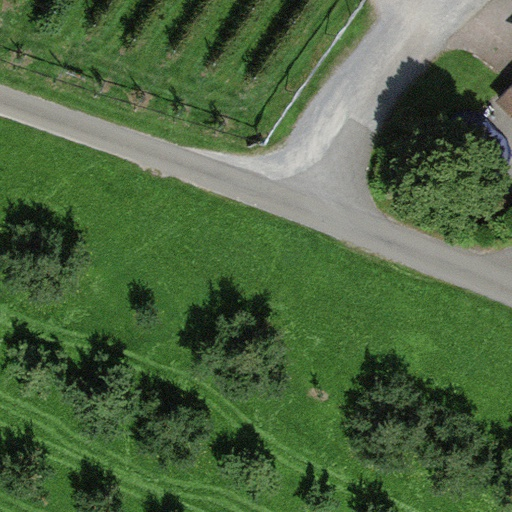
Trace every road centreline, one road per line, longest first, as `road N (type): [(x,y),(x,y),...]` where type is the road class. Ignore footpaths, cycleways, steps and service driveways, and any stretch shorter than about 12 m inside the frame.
road 1 (unclassified): [(511,293),(0,103)]
road 2 (track): [(296,213),(439,0)]
